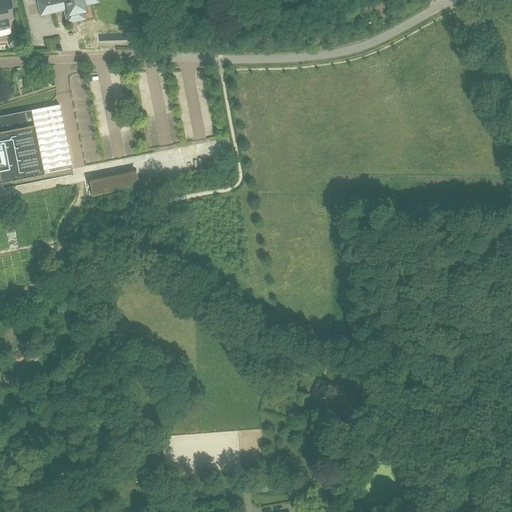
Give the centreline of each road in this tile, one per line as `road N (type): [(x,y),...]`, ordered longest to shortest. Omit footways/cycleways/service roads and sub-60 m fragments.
road 1 (residential): [(451,0),(387,34),(318,56),(0,61)]
road 2 (unclassified): [(511,128),(460,0)]
